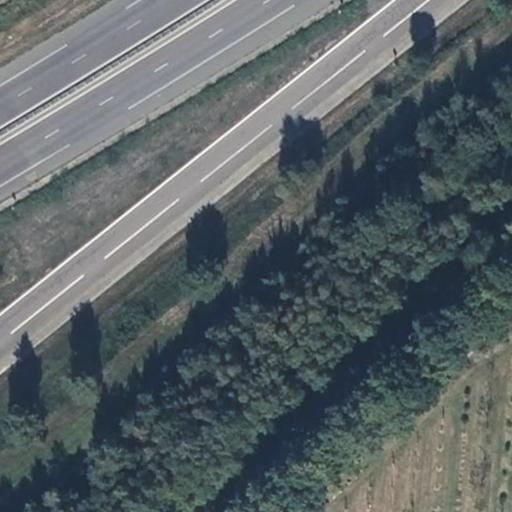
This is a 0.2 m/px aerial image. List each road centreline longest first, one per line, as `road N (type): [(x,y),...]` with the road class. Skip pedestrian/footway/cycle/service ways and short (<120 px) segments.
road 1 (motorway): [(0,333),(416,0)]
road 2 (motorway): [(0,169),(277,0)]
road 3 (motorway): [(178,0),(0,110)]
